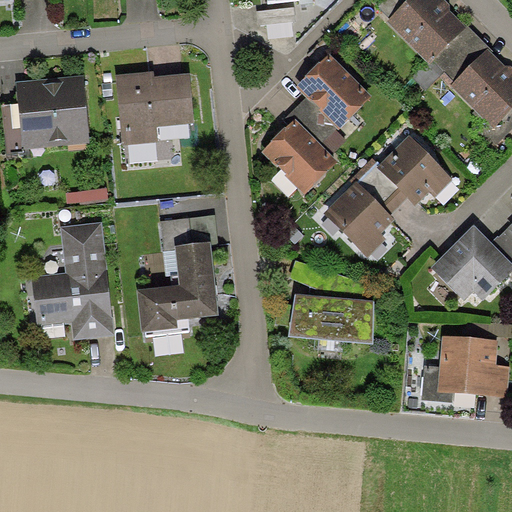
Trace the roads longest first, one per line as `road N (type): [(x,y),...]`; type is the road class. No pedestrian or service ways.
road 1 (residential): [(217,21),(251,338),(247,412)]
road 2 (residential): [(247,412),(511,435)]
road 3 (residential): [(0,381),(174,396),(247,412)]
road 4 (residential): [(0,44),(217,21)]
